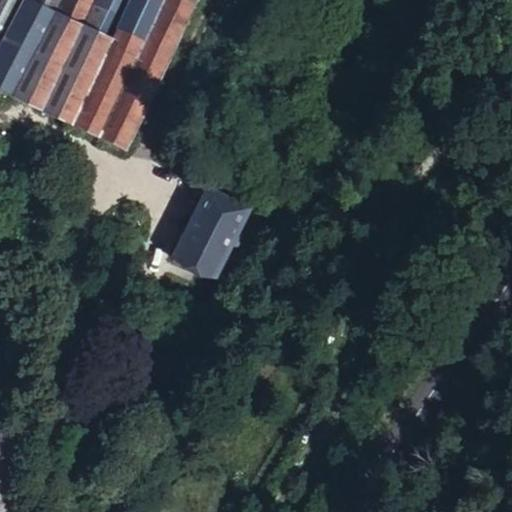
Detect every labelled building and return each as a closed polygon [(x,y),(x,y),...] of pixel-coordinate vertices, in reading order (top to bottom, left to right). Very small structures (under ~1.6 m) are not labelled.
[(0,0),(0,93),(58,120),(149,154),(210,5),(198,0),(0,0)] [(365,25),(392,37),(401,16),(374,4),(365,25)] [(343,74),(310,60),(271,139),(302,155),(343,74)] [(328,134),(342,139),(348,131),(357,112),(342,104),(328,134)] [(201,175),(182,223),(233,242),(251,194),(201,175)] [(233,242),(182,223),(171,251),(223,267),(233,242)] [(0,501),(11,429),(0,426),(0,501)]
